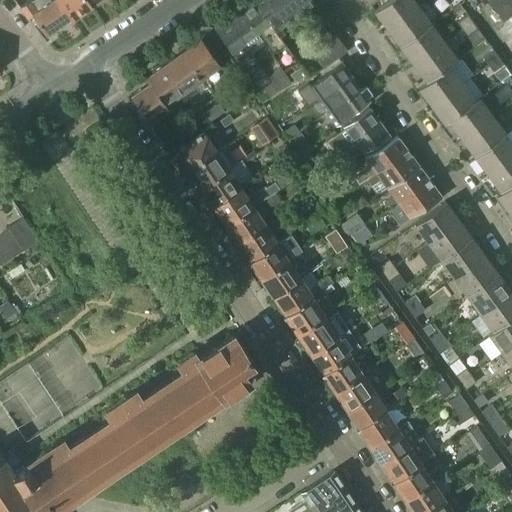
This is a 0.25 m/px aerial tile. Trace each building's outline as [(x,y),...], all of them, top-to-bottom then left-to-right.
[(46,33),(69,18),(56,0),(51,0),(32,13),(46,33)] [(56,0),(69,18),(69,19),(88,6),(83,0),(56,0)] [(286,45),(281,38),(254,0),(241,10),(259,33),(262,31),(277,51),(286,45)] [(254,0),(281,38),(286,35),(281,28),(314,4),(311,0),(254,0)] [(388,0),(375,10),(388,28),(418,5),(414,0),(388,0)] [(511,0),(487,0),(504,20),(511,13),(511,0)] [(431,23),(418,5),(388,28),(401,45),(431,23)] [(241,10),(228,19),(247,46),(252,52),(264,43),(258,34),(259,33),(241,10)] [(471,21),(465,14),(455,21),(461,29),(471,21)] [(252,52),(247,46),(228,19),(215,28),(239,62),(252,52)] [(476,29),(471,21),(461,29),(466,36),(476,29)] [(444,41),(431,23),(401,45),(414,63),(444,41)] [(347,51),(332,29),(309,46),(324,68),(347,51)] [(183,51),(202,79),(221,65),(202,38),(183,51)] [(457,58),(444,41),(414,63),(426,81),(457,58)] [(497,57),(492,50),(481,57),(487,65),(497,57)] [(184,91),(202,79),(183,51),(165,64),(184,91)] [(426,81),(427,81),(418,87),(432,105),(462,83),(472,75),(459,57),(457,59),(457,58),(426,81)] [(503,64),(497,57),(487,65),(492,72),(503,64)] [(328,91),(352,74),(342,61),(315,80),(314,79),(305,85),(306,87),(292,97),(301,110),(319,98),(328,91)] [(166,104),(184,91),(165,64),(147,77),(166,104)] [(290,73),(296,83),(306,76),(300,66),(290,73)] [(511,76),(505,68),(495,76),(501,83),(511,76)] [(285,74),(275,81),(281,89),(291,82),(285,74)] [(328,111),(361,87),(352,74),(328,91),(319,98),(328,111)] [(169,108),(166,104),(147,77),(146,78),(149,82),(131,95),(150,122),(169,108)] [(278,91),(271,81),(262,88),(268,97),(278,91)] [(475,101),(462,83),(432,105),(445,123),(449,120),(475,101)] [(328,111),(338,124),(370,100),(361,87),(328,111)] [(487,92),(475,101),(449,120),(462,138),(492,115),(500,110),(487,92)] [(231,106),(225,97),(218,102),(225,111),(231,106)] [(200,115),(207,124),(225,111),(218,102),(200,115)] [(345,127),(334,136),(341,146),(342,144),(343,145),(379,121),(369,106),(343,125),(345,127)] [(230,113),(221,119),(225,126),(234,120),(230,113)] [(505,133),(492,115),(462,138),(475,156),(505,133)] [(261,145),(278,135),(266,117),(250,128),(261,145)] [(343,145),(348,153),(358,146),(364,153),(390,135),(379,121),(343,145)] [(188,122),(181,126),(187,136),(194,131),(188,122)] [(284,131),(289,138),(300,130),(295,123),(284,131)] [(180,141),(187,136),(181,126),(173,131),(180,141)] [(511,128),(505,133),(475,156),(488,174),(511,155),(511,128)] [(176,149),(182,158),(178,160),(185,171),(189,168),(217,149),(204,130),(176,149)] [(368,177),(409,151),(397,135),(365,156),(370,162),(354,174),(359,182),(368,177)] [(290,152),(285,143),(279,147),(284,156),(290,152)] [(229,168),(217,149),(189,168),(185,171),(192,181),(196,179),(202,187),(229,168)] [(311,156),(307,150),(300,154),(305,161),(311,156)] [(420,165),(409,151),(368,177),(373,184),(383,179),(388,186),(420,165)] [(511,182),(511,155),(488,174),(501,191),(511,182)] [(431,180),(420,165),(388,186),(394,194),(385,200),(389,207),(431,180)] [(242,187),(229,168),(202,187),(214,205),(242,187)] [(226,224),(254,206),(263,200),(275,192),(292,181),(287,174),(266,187),(266,186),(249,198),(242,187),(214,205),(226,224)] [(443,195),(431,180),(389,207),(395,214),(404,208),(410,217),(443,195)] [(511,182),(501,191),(497,194),(510,212),(511,210),(511,182)] [(341,195),(336,188),(326,195),(330,202),(341,195)] [(268,207),(280,199),(275,192),(263,200),(268,207)] [(428,242),(458,219),(445,201),(406,230),(420,248),(428,242)] [(226,224),(232,232),(230,235),(236,243),(238,242),(266,224),(254,206),(226,224)] [(341,224),(348,235),(349,234),(364,223),(357,213),(346,220),(341,224)] [(245,253),(250,260),(278,242),(306,223),(301,216),(273,234),(266,224),(238,242),(236,243),(242,253),(245,253)] [(0,267),(39,242),(23,217),(4,229),(0,233),(0,267)] [(428,242),(442,260),(472,237),(458,219),(428,242)] [(363,240),(372,234),(364,223),(349,234),(359,247),(365,243),(363,240)] [(484,255),(472,237),(442,260),(454,277),(484,255)] [(279,243),(278,242),(250,260),(248,261),(254,270),(257,270),(262,278),(289,259),(278,243),(279,243)] [(299,253),(303,259),(318,249),(314,243),(310,245),(299,253)] [(497,272),(484,255),(454,277),(467,295),(497,272)] [(301,278),(289,259),(262,278),(267,286),(266,288),(272,297),(301,278)] [(379,266),(384,273),(394,266),(389,259),(379,266)] [(389,280),(399,273),(394,266),(384,273),(389,280)] [(308,288),(301,278),(272,297),(278,306),(280,306),(285,313),(313,295),(323,289),(337,280),(332,272),(308,288)] [(511,291),(497,272),(467,295),(480,313),(511,291)] [(378,289),(375,287),(372,287),(367,291),(373,300),(382,294),(378,289)] [(511,292),(511,291),(480,313),(494,331),(511,317),(511,292)] [(340,336),(327,318),(314,297),(313,296),(313,295),(285,313),(283,315),(284,315),(289,324),(292,325),(305,345),(304,346),(310,355),(340,336)] [(415,296),(405,303),(410,310),(420,303),(415,296)] [(0,305),(0,308),(5,318),(15,313),(8,301),(0,305)] [(420,303),(410,310),(415,317),(424,309),(420,303)] [(347,305),(336,312),(341,318),(351,311),(347,305)] [(511,344),(511,317),(494,331),(489,334),(502,352),(511,344)] [(434,328),(429,322),(423,327),(427,333),(434,328)] [(364,333),(369,342),(377,337),(371,328),(364,333)] [(430,339),(435,346),(445,339),(440,332),(430,339)] [(64,440),(15,473),(38,508),(47,502),(54,511),(56,511),(250,382),(241,368),(252,361),(233,333),(198,357),(195,352),(179,362),(184,370),(142,398),(137,391),(107,411),(111,419),(69,447),(64,440)] [(316,364),(318,364),(323,372),(321,373),(321,374),(323,372),(351,354),(340,336),(310,355),(316,364)] [(415,337),(405,343),(413,355),(423,349),(415,337)] [(450,346),(445,339),(435,346),(440,353),(450,346)] [(511,344),(502,352),(511,364),(511,344)] [(363,372),(351,354),(323,372),(321,374),(327,382),(330,383),(335,391),(363,372)] [(461,382),(471,375),(466,368),(456,375),(461,382)] [(375,390),(363,372),(335,391),(340,399),(339,400),(345,410),(375,390)] [(471,375),(461,382),(466,389),(475,382),(471,375)] [(442,396),(451,390),(443,379),(434,385),(442,396)] [(396,403),(407,395),(402,387),(390,394),(396,403)] [(351,419),(353,418),(358,426),(356,427),(357,428),(359,427),(386,408),(375,390),(345,410),(351,419)] [(449,400),(457,412),(467,404),(459,393),(449,400)] [(483,393),(474,399),(479,407),(488,401),(483,393)] [(467,404),(457,412),(452,415),(457,423),(473,413),(467,404)] [(481,411),(486,418),(497,411),(492,404),(481,411)] [(398,426),(386,408),(359,427),(357,428),(362,437),(365,437),(370,445),(398,426)] [(497,411),(486,418),(492,425),(502,418),(497,411)] [(407,420),(398,426),(370,445),(375,453),(374,455),(381,464),(382,463),(410,444),(419,438),(407,420)] [(481,432),(477,425),(465,432),(470,439),(481,432)] [(389,473),(394,480),(422,462),(434,454),(423,436),(419,438),(410,444),(382,463),(381,464),(386,473),(389,473)] [(0,511),(41,511),(38,508),(15,473),(0,450),(0,511)] [(495,451),(483,458),(489,468),(501,460),(495,451)] [(510,475),(501,461),(490,468),(499,482),(510,475)] [(422,463),(422,462),(394,480),(391,482),(397,491),(401,491),(406,498),(420,489),(434,480),(443,474),(439,467),(429,473),(422,463)] [(334,469),(300,492),(305,499),(288,509),(290,511),(305,511),(340,489),(345,486),(334,469)] [(406,498),(411,506),(410,509),(411,511),(424,511),(445,498),(434,480),(420,489),(406,498)] [(509,501),(511,499),(511,480),(500,488),(509,501)] [(340,489),(305,511),(340,511),(356,502),(345,486),(340,489)] [(454,511),(445,498),(424,511),(454,511)] [(362,511),(356,502),(340,511),(362,511)]
